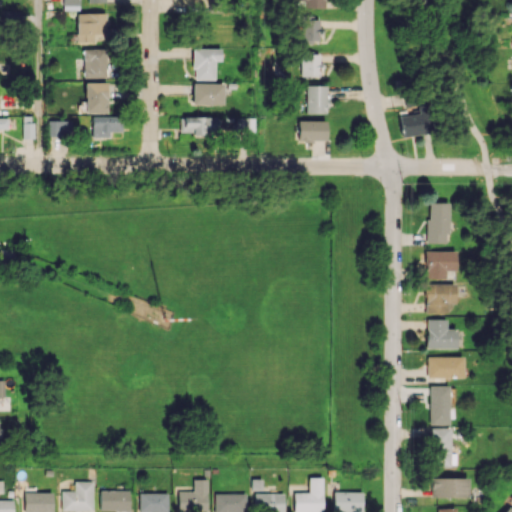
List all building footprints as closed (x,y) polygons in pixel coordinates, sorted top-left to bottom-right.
[(61,0),(62,10),(79,10),(78,0),(61,0)] [(295,0),(295,1),(304,1),(305,8),(324,7),(323,0),(295,0)] [(76,42),(93,42),(93,34),(106,34),(105,13),(75,13),(76,42)] [(300,42),(318,42),(319,16),(301,16),(300,42)] [(82,76),(105,76),(105,48),(82,49),(82,76)] [(220,49),(192,48),(192,79),(213,79),(214,61),(219,61),(220,49)] [(301,76),(319,76),(318,52),(300,52),(301,76)] [(106,82),(84,82),(84,113),(106,113),(106,82)] [(222,104),(222,83),(191,83),(192,104),(222,104)] [(305,113),(325,113),(325,85),(305,85),(305,113)] [(401,137),(430,131),(425,104),(416,105),(417,112),(396,116),(401,137)] [(32,116),(22,116),(21,138),(31,138),(32,116)] [(91,116),(91,137),(108,137),(108,131),(121,131),(121,116),(91,116)] [(179,116),(178,134),(217,134),(217,117),(179,116)] [(251,117),(235,117),(234,131),(250,131),(251,117)] [(47,120),(46,136),(69,137),(70,120),(47,120)] [(325,120),(297,120),(297,140),(325,141),(325,120)] [(426,243),(446,243),(447,202),(426,202),(426,243)] [(0,248),(0,270),(16,270),(16,248),(0,248)] [(455,270),(455,251),(424,251),(424,278),(444,278),(444,270),(455,270)] [(454,284),(424,284),(424,313),(446,313),(446,303),(454,303),(454,284)] [(445,319),(426,319),(425,348),(455,348),(455,329),(445,329),(445,319)] [(462,377),(462,356),(426,356),(426,377),(462,377)] [(428,424),(448,424),(448,385),(428,385),(428,424)] [(448,467),(450,428),(430,427),(428,466),(448,467)] [(321,511),(321,477),(307,477),(308,492),(292,492),(292,511),(321,511)] [(467,477),(430,477),(430,496),(467,497),(467,477)] [(191,491),(176,490),(176,511),(186,511),(205,511),(206,479),(192,478),(191,491)] [(60,491),(60,511),(91,510),(91,481),(73,481),(73,490),(60,491)] [(128,490),(99,490),(99,510),(128,510),(128,490)] [(332,511),(353,511),(360,511),(361,491),(332,491),(332,511)] [(51,511),(51,492),(23,492),(22,511),(51,511)] [(159,511),(166,511),(167,492),(138,492),(138,511),(159,511)] [(244,511),(245,493),(213,492),(213,511),(244,511)] [(282,511),(282,493),(253,493),(253,511),(282,511)] [(11,511),(11,499),(0,499),(0,511),(11,511)]
